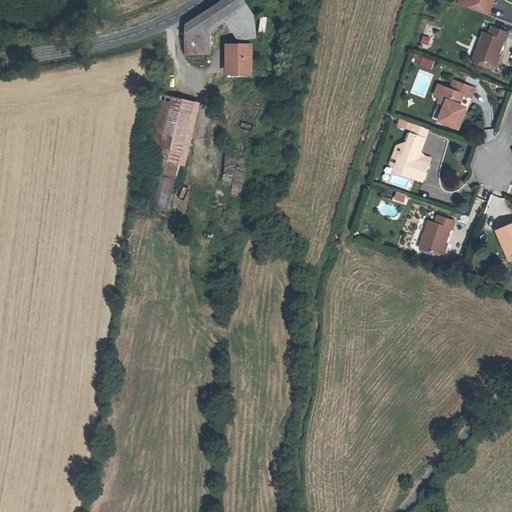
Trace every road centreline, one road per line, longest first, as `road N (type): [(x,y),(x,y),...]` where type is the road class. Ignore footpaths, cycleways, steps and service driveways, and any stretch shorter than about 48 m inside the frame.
road 1 (tertiary): [(201,0),(150,28),(0,58)]
road 2 (residential): [(401,511),(511,392)]
